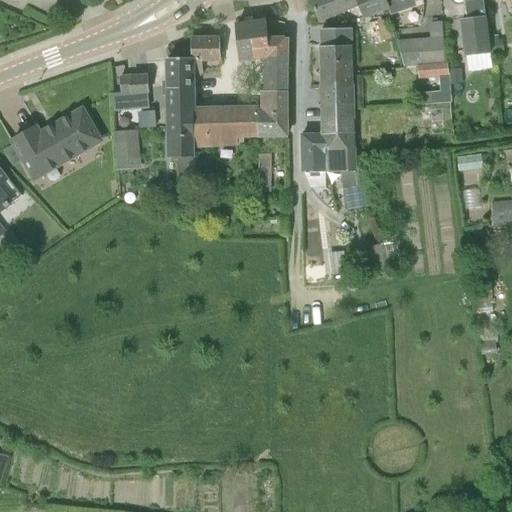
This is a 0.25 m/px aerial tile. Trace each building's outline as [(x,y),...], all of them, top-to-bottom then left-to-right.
[(389,10),(384,0),(311,0),(321,23),(352,11),(356,22),(364,20),(389,10)] [(417,0),(384,0),(389,10),(391,15),(402,12),(398,0),(415,0),(416,1),(417,0)] [(486,16),(483,0),(474,0),(470,1),(466,2),(467,3),(468,19),(486,16)] [(486,16),(468,19),(460,20),(465,57),(492,54),(486,16)] [(390,33),(388,20),(368,23),(371,37),(390,33)] [(257,39),(268,39),(267,21),(236,25),(241,60),(257,58),(256,40),(257,39)] [(353,45),(352,30),(343,30),(323,30),(323,46),(353,45)] [(406,66),(421,64),(448,61),(444,38),(399,41),(406,66)] [(202,75),(202,58),(220,58),(220,39),(192,39),(192,59),(194,58),(194,75),(202,75)] [(257,39),(257,58),(264,58),(288,57),(288,39),(268,39),(257,39)] [(490,41),(492,54),(505,52),(503,39),(490,41)] [(324,87),(354,86),(353,45),(323,46),(324,87)] [(288,57),(264,58),(265,92),(288,92),(288,57)] [(168,92),(193,91),(194,75),(194,58),(192,59),(167,58),(168,80),(168,92)] [(419,78),(440,76),(450,75),(449,69),(449,62),(421,65),(419,65),(419,67),(419,78)] [(462,69),(449,69),(450,75),(451,85),(463,85),(462,69)] [(122,93),(149,92),(148,76),(131,77),(120,78),(122,93)] [(325,104),(355,104),(354,86),(324,87),(325,104)] [(168,108),(194,107),(193,91),(168,92),(168,108)] [(112,93),(113,111),(149,108),(149,92),(121,93),(112,93)] [(257,134),(268,135),(288,135),(288,92),(265,92),(261,92),(261,108),(256,108),(257,110),(257,134)] [(429,104),(429,96),(419,96),(419,105),(429,104)] [(325,117),(355,116),(355,104),(325,104),(325,117)] [(193,144),(194,107),(168,108),(168,158),(178,159),(193,159),(193,144)] [(241,136),(257,134),(257,110),(256,108),(194,107),(193,144),(241,145),(241,136)] [(83,110),(59,123),(78,155),(101,141),(83,110)] [(325,135),(356,133),(355,116),(325,117),(325,135)] [(13,141),(35,179),(78,155),(59,123),(41,134),(37,127),(13,141)] [(139,131),(122,132),(115,133),(117,161),(141,159),(139,131)] [(326,172),(340,172),(345,188),(361,186),(357,171),(356,133),(325,135),(326,172)] [(303,172),(326,172),(325,135),(302,135),(303,172)] [(259,155),(259,183),(271,183),(272,155),(259,155)] [(178,159),(178,161),(178,177),(194,177),(193,159),(178,159)] [(0,167),(0,218),(25,199),(0,167)] [(511,226),(511,201),(492,203),(495,228),(511,226)] [(367,257),(371,272),(385,268),(381,253),(367,257)]
